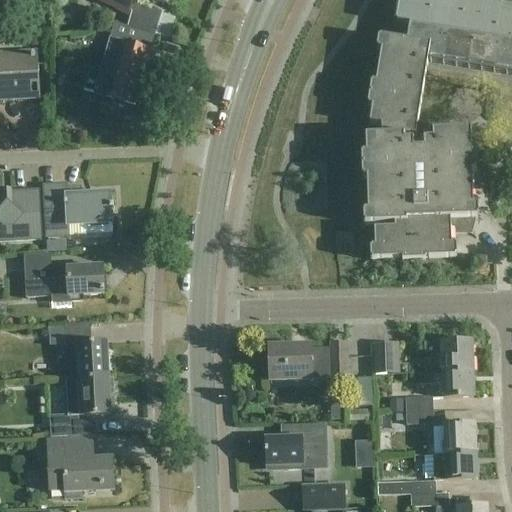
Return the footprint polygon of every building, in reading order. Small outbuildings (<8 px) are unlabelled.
[(132,14),(128,28),(154,36),(161,12),(136,0),(93,0),(128,17),(129,13),(132,14)] [(415,138),(416,138),(418,127),(427,69),(429,60),(431,61),(431,64),(511,76),(511,9),(502,8),(502,0),(400,0),(397,24),(410,27),(408,43),(379,38),(377,51),(382,52),(377,84),(372,83),(368,108),(373,109),(370,126),(382,128),(383,138),(366,139),(367,156),(362,156),(363,181),(368,181),(369,213),(364,214),(364,227),(396,226),(396,231),(375,231),(375,249),(371,249),(371,262),(403,261),(403,263),(426,262),(426,260),(454,259),(456,259),(455,246),(452,246),(452,234),(468,234),(469,234),(471,235),(472,235),(473,236),(474,237),(475,239),(476,238),(476,237),(474,236),(473,235),(472,234),(470,233),(468,233),(472,220),(478,220),(477,207),(474,207),(473,174),(476,174),(475,149),(472,149),(471,132),(451,133),(433,133),(433,141),(414,142),(414,138),(415,138)] [(174,33),(177,18),(167,16),(164,31),(174,33)] [(150,51),(154,36),(128,28),(117,25),(112,42),(113,42),(103,79),(110,81),(105,97),(112,99),(111,101),(117,102),(118,101),(137,107),(152,53),(150,51)] [(0,95),(40,94),(38,55),(0,56),(0,95)] [(44,187),(48,239),(70,237),(69,225),(114,222),(111,195),(83,197),(80,190),(68,190),(66,186),(44,187)] [(0,243),(42,242),(39,192),(0,194),(0,243)] [(66,253),(66,242),(46,243),(47,254),(66,253)] [(52,304),(71,303),(71,307),(84,307),(84,297),(105,296),(103,268),(69,269),(25,271),(27,299),(52,298),(52,304)] [(79,382),(109,381),(108,344),(92,345),(91,326),(65,327),(66,347),(64,347),(66,382),(79,381),(79,382)] [(443,360),(443,372),(473,371),(472,343),(442,344),(424,345),(425,361),(443,360)] [(349,389),(348,362),(347,345),(331,345),(331,351),(312,352),(312,347),(270,349),(271,378),(288,378),(288,382),(313,382),(312,369),(333,368),(334,389),(349,389)] [(372,346),(372,354),(373,373),(387,372),(386,346),(372,346)] [(420,388),(444,387),(444,401),(474,400),(473,371),(443,372),(443,375),(419,376),(420,388)] [(109,381),(79,382),(81,417),(70,418),(71,439),(97,438),(96,418),(111,417),(109,381)] [(405,415),(433,414),(432,399),(405,400),(405,415)] [(366,424),(373,424),(373,411),(347,411),(348,425),(366,424)] [(434,426),(433,414),(405,415),(406,427),(434,426)] [(445,427),(447,455),(475,454),(474,425),(445,427)] [(282,441),(266,441),(266,452),(265,452),(265,456),(266,456),(267,469),(284,468),(284,472),(318,471),(317,451),(326,451),(325,426),(282,428),(282,441)] [(81,441),(47,443),(50,493),(65,492),(66,501),(82,500),(82,494),(96,493),(96,488),(108,488),(114,481),(113,460),(82,462),(81,441)] [(435,484),(448,483),(477,482),(475,454),(447,455),(447,457),(434,458),(435,484)] [(378,498),(411,498),(431,497),(431,484),(378,486),(378,498)] [(304,511),(331,511),(344,511),(343,487),(303,489),(304,511)] [(487,511),(487,508),(445,509),(444,496),(431,497),(411,498),(412,510),(436,509),(435,511),(487,511)]
